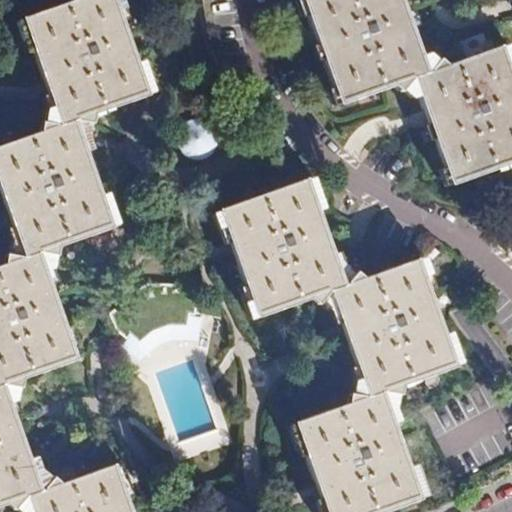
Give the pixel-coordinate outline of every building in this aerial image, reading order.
[(63,124),(79,118),(152,93),(119,0),(76,0),(26,18),(63,124)] [(406,0),(305,0),(342,105),(415,79),(433,73),(406,0)] [(433,73),(415,79),(453,185),(511,163),(511,69),(504,48),(433,73)] [(242,110),(226,117),(233,138),(250,131),(242,110)] [(79,118),(63,124),(0,146),(0,179),(27,256),(43,250),(117,224),(79,118)] [(333,292),(348,287),(309,179),(220,210),(258,319),(333,292)] [(43,250),(27,256),(0,264),(0,387),(6,385),(81,359),(43,250)] [(370,397),(383,392),(456,367),(418,262),(348,287),(333,292),(370,397)] [(120,326),(130,334),(133,331),(142,338),(153,328),(173,320),(189,322),(191,309),(195,310),(198,296),(192,280),(147,281),(113,309),(120,326)] [(6,385),(0,387),(0,506),(28,497),(44,492),(6,385)] [(383,392),(370,397),(295,424),(326,511),(391,511),(422,501),(383,392)] [(44,492),(28,497),(33,511),(133,511),(117,466),(44,492)]
